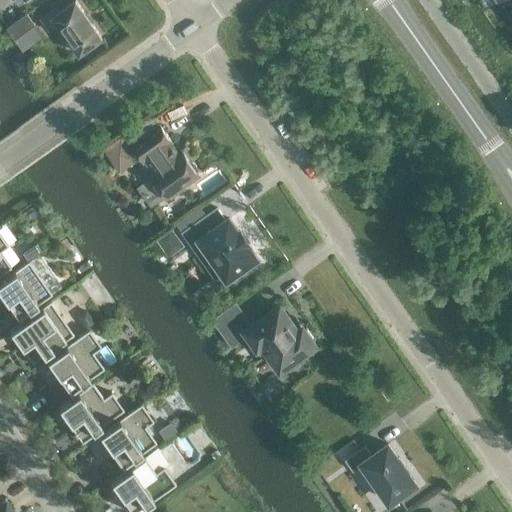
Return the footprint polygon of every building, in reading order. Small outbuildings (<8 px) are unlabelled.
[(77,2),(76,0),(74,2),(59,12),(56,7),(40,19),(49,31),(59,24),(79,53),(78,53),(80,54),(81,53),(101,39),(101,40),(103,38),(101,36),(101,37),(92,23),(91,22),(87,16),(87,15),(86,15),(77,2)] [(35,25),(27,13),(7,27),(15,39),(35,25)] [(172,142),(160,125),(132,145),(144,161),(146,160),(155,173),(151,176),(166,198),(171,195),(172,197),(186,188),(184,186),(199,175),(198,174),(197,169),(196,165),(193,163),(189,161),(183,153),(179,156),(170,143),(172,142)] [(239,231),(239,232),(229,219),(226,221),(217,208),(183,232),(196,251),(204,245),(228,279),(231,276),(234,281),(249,271),(246,266),(257,258),(248,245),(249,244),(239,231)] [(0,273),(10,267),(9,265),(9,266),(0,253),(0,250),(8,245),(6,244),(0,235),(0,273)] [(27,259),(41,249),(37,243),(23,253),(27,259)] [(40,278),(39,276),(38,276),(28,262),(29,262),(28,261),(0,280),(0,292),(0,293),(0,292),(0,293),(6,302),(8,300),(11,305),(9,306),(11,309),(16,316),(17,318),(51,294),(50,292),(40,278)] [(51,300),(43,305),(10,329),(11,330),(12,330),(16,337),(22,346),(24,344),(27,349),(25,350),(27,353),(28,353),(33,360),(32,360),(33,362),(74,333),(73,331),(73,332),(63,317),(62,315),(62,316),(52,301),(51,300)] [(246,317),(236,303),(213,319),(223,333),(246,317)] [(298,331),(280,305),(246,330),(264,356),(269,352),(281,369),(315,345),(314,343),(316,341),(306,328),(304,329),(303,327),(298,331)] [(86,328),(95,322),(86,310),(79,314),(79,318),(86,328)] [(88,329),(80,335),(46,359),(47,360),(52,367),(58,376),(60,375),(63,379),(61,380),(63,383),(64,383),(69,390),(68,390),(69,392),(103,368),(102,366),(102,367),(92,352),(101,346),(99,345),(89,331),(89,330),(88,329)] [(81,439),(115,415),(123,409),(122,408),(112,394),(111,392),(102,398),(92,384),(93,384),(92,382),(57,406),(58,408),(59,407),(64,414),(63,415),(70,424),(72,422),(75,426),(73,428),(75,431),(75,430),(80,437),(80,438),(81,439)] [(141,403),(132,409),(98,433),(99,435),(100,434),(105,441),(104,442),(110,450),(113,449),(116,453),(113,455),(116,458),(116,457),(121,464),(120,465),(121,466),(156,442),(155,441),(154,441),(144,427),(153,421),(152,419),(151,419),(141,405),(142,405),(141,403)] [(171,423),(159,431),(165,439),(176,430),(171,423)] [(388,444),(372,456),(365,446),(345,460),(353,470),(362,463),(390,502),(416,483),(406,470),(407,469),(406,467),(405,468),(399,460),(400,459),(399,458),(398,458),(388,444)] [(135,511),(167,489),(175,484),(174,482),(174,483),(164,468),(163,466),(154,472),(144,458),(145,458),(144,456),(110,481),(111,482),(116,489),(122,498),(124,496),(127,501),(125,502),(127,505),(128,505),(133,511),(132,511),(135,511)] [(0,501),(0,511),(14,511),(5,498),(0,501)]
